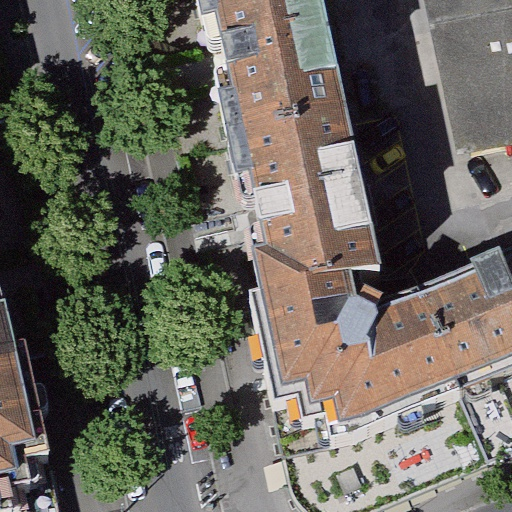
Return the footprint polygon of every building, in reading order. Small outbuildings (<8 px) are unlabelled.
[(220,0),(255,148),(353,126),(323,0),(220,0)] [(511,0),(426,0),(434,34),(511,17),(511,0)] [(511,17),(434,34),(463,170),(511,159),(511,17)] [(261,269),(270,308),(374,284),(389,280),(353,126),(255,148),(282,264),(261,269)] [(511,266),(441,297),(497,470),(511,464),(511,266)] [(400,511),(497,470),(441,297),(400,315),(377,304),(374,284),(270,308),(253,309),(296,497),(302,511),(400,511)] [(0,373),(17,369),(0,292),(0,373)] [(53,511),(17,369),(0,373),(0,511),(53,511)]
